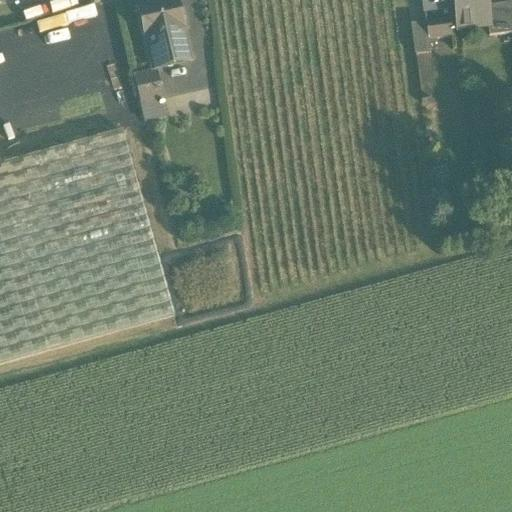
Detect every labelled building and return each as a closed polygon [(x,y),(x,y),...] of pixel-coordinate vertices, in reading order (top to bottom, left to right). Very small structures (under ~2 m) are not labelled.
[(421,0),(423,14),(454,10),(453,0),(421,0)] [(484,0),(453,0),(454,10),(457,31),(475,29),(475,24),(488,22),(486,9),(484,0)] [(139,9),(152,68),(190,60),(176,1),(139,9)] [(487,28),(488,39),(511,35),(511,5),(486,9),(488,22),(488,27),(487,28)] [(425,25),(427,42),(451,38),(449,22),(425,25)] [(410,27),(414,57),(429,55),(427,42),(425,25),(410,27)] [(134,77),(138,94),(161,88),(157,72),(134,77)] [(164,103),(161,88),(138,94),(142,108),(164,103)] [(164,103),(142,108),(145,124),(168,118),(164,103)] [(0,166),(0,366),(174,318),(122,132),(0,166)]
